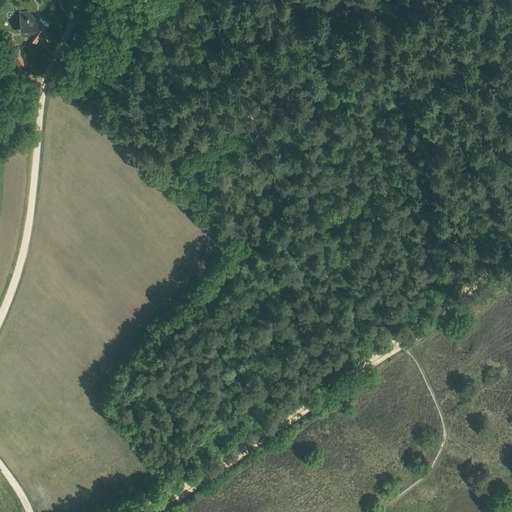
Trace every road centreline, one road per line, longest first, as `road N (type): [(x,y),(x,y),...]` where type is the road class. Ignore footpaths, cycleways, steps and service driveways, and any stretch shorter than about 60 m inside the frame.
road 1 (track): [(135,511),(177,498),(511,266)]
road 2 (track): [(0,323),(30,232),(44,78)]
road 3 (track): [(160,0),(98,73),(75,84),(44,78)]
